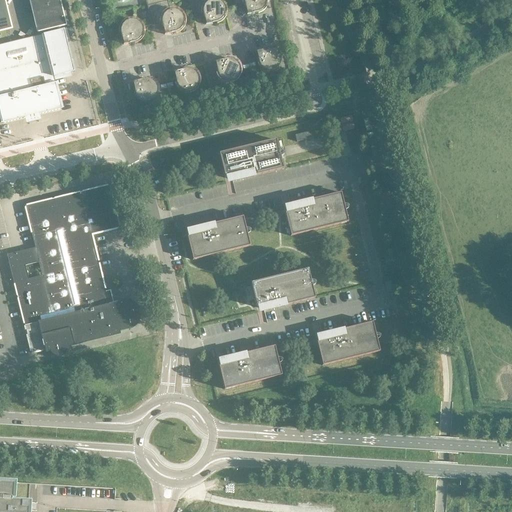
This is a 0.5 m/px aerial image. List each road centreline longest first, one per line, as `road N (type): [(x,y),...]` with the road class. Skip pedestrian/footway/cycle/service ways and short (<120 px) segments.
road 1 (unclassified): [(155,221),(352,175),(381,301),(203,348),(180,345)]
road 2 (residential): [(119,141),(318,93),(294,0)]
road 3 (secondary): [(252,459),(511,473)]
road 4 (secondary): [(511,448),(274,434)]
road 5 (residential): [(119,141),(84,0)]
road 6 (unclassified): [(180,345),(155,221)]
road 7 (residential): [(119,141),(0,167)]
